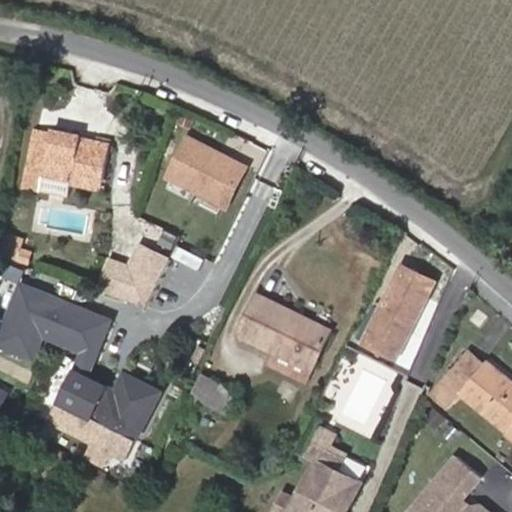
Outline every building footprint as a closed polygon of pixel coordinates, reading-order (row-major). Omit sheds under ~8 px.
[(55,132),(38,129),(26,186),(72,195),(75,183),(102,188),(111,144),(83,138),(84,135),(55,129),(55,132)] [(191,138),(172,177),(228,204),(230,201),(242,207),(258,174),(245,168),(247,165),(191,138)] [(24,240),(5,233),(0,248),(0,251),(28,261),(31,250),(22,247),(24,240)] [(111,267),(99,296),(145,314),(175,254),(147,240),(130,274),(111,267)] [(384,306),(368,340),(400,356),(437,280),(405,264),(399,275),(390,296),(384,306)] [(378,291),(390,296),(399,275),(388,269),(378,291)] [(111,320),(22,287),(0,346),(36,359),(45,336),(86,352),(98,356),(111,320)] [(332,330),(258,293),(239,333),(277,352),(273,363),(308,380),(332,330)] [(368,340),(384,306),(376,302),(360,336),(368,340)] [(511,379),(490,360),(488,362),(471,347),(433,392),(451,407),(462,394),(511,433),(511,379)] [(86,352),(79,372),(90,377),(98,356),(86,352)] [(90,377),(79,372),(55,423),(97,443),(91,455),(111,464),(117,452),(132,459),(164,390),(128,373),(120,391),(116,399),(106,395),(110,387),(90,377)] [(238,392),(212,378),(202,399),(228,412),(238,392)] [(120,391),(110,387),(106,395),(116,399),(120,391)] [(322,428),(311,450),(322,456),(303,494),(293,511),(342,511),(352,491),(358,493),(364,481),(341,469),(348,453),(333,445),(337,435),(322,428)] [(482,474),(458,453),(406,511),(491,511),(480,502),(467,503),(461,497),(482,474)] [(137,485),(99,466),(88,488),(127,507),(137,485)] [(293,511),(303,494),(289,488),(279,507),(288,511),(293,511)] [(352,491),(342,511),(349,511),(358,493),(352,491)]
